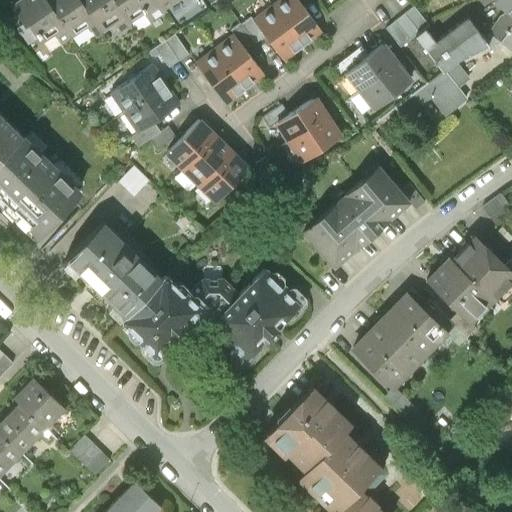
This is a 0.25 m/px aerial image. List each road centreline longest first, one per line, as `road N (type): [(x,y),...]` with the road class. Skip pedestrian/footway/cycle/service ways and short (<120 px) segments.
road 1 (residential): [(511,168),(447,212),(310,335),(181,466)]
road 2 (residential): [(181,466),(0,295)]
